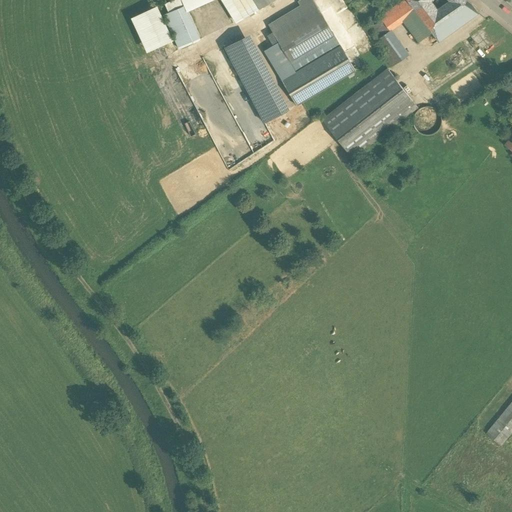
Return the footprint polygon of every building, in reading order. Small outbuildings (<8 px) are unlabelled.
[(179,49),(200,39),(187,13),(180,0),(172,0),(146,12),(146,13),(162,45),(174,40),(179,49)] [(180,0),(187,13),(212,0),(180,0)] [(258,9),(253,0),(220,0),(234,23),(258,9)] [(254,0),(259,8),(273,0),(254,0)] [(298,105),(356,70),(345,52),(322,13),(313,0),(311,0),(301,7),(270,25),(280,42),(265,50),(298,105)] [(405,0),(403,0),(399,3),(410,17),(416,26),(423,22),(405,0)] [(405,0),(423,22),(436,13),(427,2),(425,0),(405,0)] [(454,0),(450,3),(436,13),(423,22),(431,33),(453,17),(465,9),(472,4),(466,0),(454,0)] [(410,17),(399,3),(382,16),(385,19),(392,30),(410,17)] [(465,9),(453,17),(460,27),(471,18),(465,9)] [(144,54),(162,45),(146,13),(128,21),(144,54)] [(453,17),(431,33),(438,41),(460,27),(453,17)] [(380,38),(392,30),(385,19),(373,27),(380,38)] [(431,33),(423,22),(416,26),(425,37),(431,33)] [(410,55),(392,30),(380,38),(379,40),(395,65),(410,55)] [(264,123),(290,109),(251,35),(225,48),(264,123)] [(387,69),(322,120),(352,158),(418,107),(387,69)] [(511,401),(485,434),(499,446),(511,430),(511,401)]
